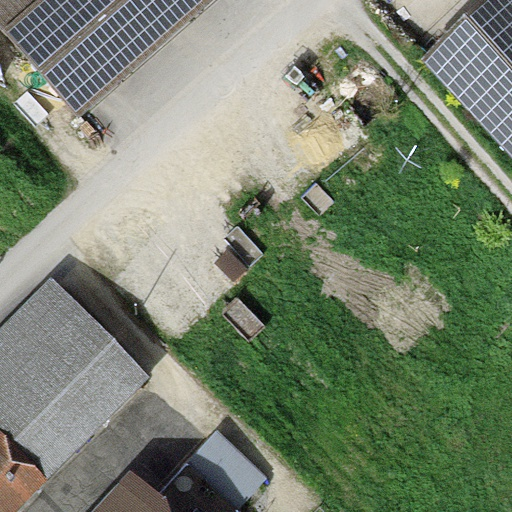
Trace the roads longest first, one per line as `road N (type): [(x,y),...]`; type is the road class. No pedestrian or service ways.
road 1 (residential): [(0,306),(345,0)]
road 2 (track): [(340,4),(511,186)]
